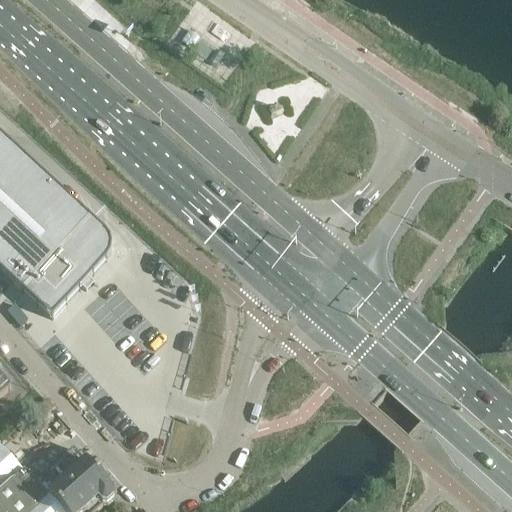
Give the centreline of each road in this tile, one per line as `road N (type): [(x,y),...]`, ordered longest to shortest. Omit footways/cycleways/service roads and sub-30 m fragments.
road 1 (unclassified): [(305,297),(261,348),(222,458),(200,486),(167,491),(146,482),(0,326)]
road 2 (primary): [(0,16),(305,297)]
road 3 (primary): [(319,241),(46,0)]
road 4 (primary): [(305,297),(511,482)]
road 5 (unclassified): [(412,122),(232,0)]
road 6 (primary): [(511,419),(354,272)]
road 7 (unknown): [(47,291),(91,269),(113,283),(159,342),(157,392)]
road 8 (unclassified): [(354,272),(448,145)]
road 9 (unclassified): [(412,122),(319,241)]
road 10 (unknown): [(47,291),(121,368),(157,392)]
road 11 (unknown): [(355,80),(271,199)]
